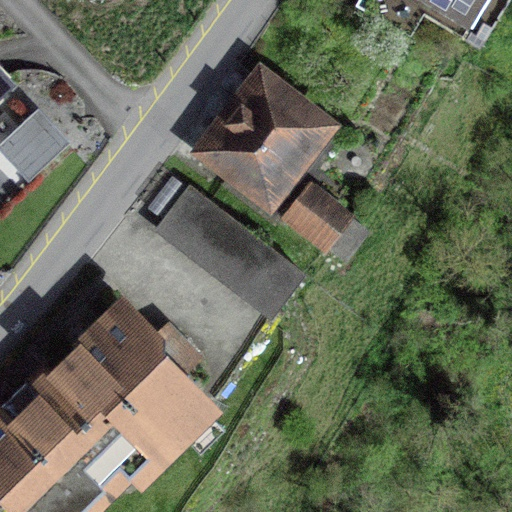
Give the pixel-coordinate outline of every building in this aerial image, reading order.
[(425,0),(455,18),(465,0),(425,0)] [(209,149),(269,195),(321,127),(261,81),(209,149)] [(285,214),(345,260),(368,231),(308,185),(285,214)] [(190,186),(156,230),(268,316),(302,273),(190,186)] [(198,357),(177,336),(152,340),(121,308),(35,393),(25,383),(0,407),(0,485),(25,511),(61,511),(64,509),(78,509),(120,469),(130,479),(174,436),(174,422),(196,401),(175,379),(198,357)]
